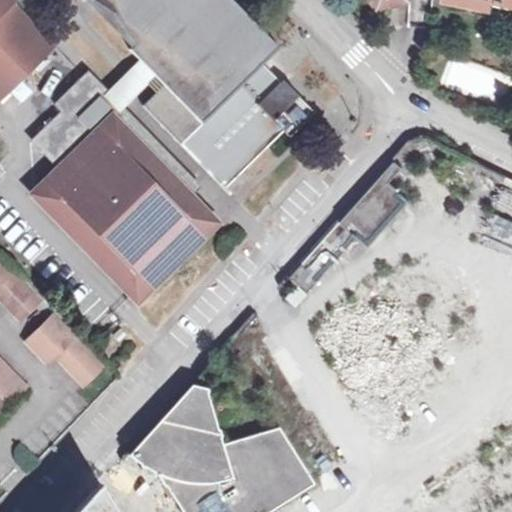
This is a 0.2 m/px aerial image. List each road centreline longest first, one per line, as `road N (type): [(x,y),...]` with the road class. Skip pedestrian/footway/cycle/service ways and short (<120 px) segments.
road 1 (residential): [(394,93),(381,128),(39,505)]
road 2 (unknown): [(511,356),(318,511)]
road 3 (residential): [(511,148),(394,93)]
road 4 (residential): [(394,93),(307,0)]
